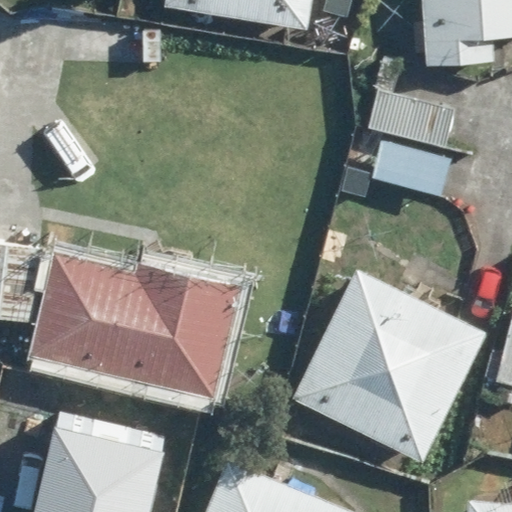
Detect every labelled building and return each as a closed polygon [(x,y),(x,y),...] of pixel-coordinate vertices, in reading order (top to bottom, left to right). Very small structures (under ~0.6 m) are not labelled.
[(307,0),(159,0),(158,5),(303,30),(307,0)] [(511,34),(511,0),(417,0),(422,66),(493,61),(491,36),(511,34)] [(374,90),(367,125),(445,141),(452,105),(374,90)] [(453,155),(359,128),(347,170),(440,198),(453,155)] [(0,315),(31,319),(39,245),(0,240),(0,315)] [(129,258),(126,271),(47,252),(23,354),(211,399),(239,284),(129,258)] [(480,328),(352,266),(288,395),(416,458),(480,328)] [(511,311),(492,393),(511,398),(511,311)] [(151,511),(170,436),(61,410),(36,511),(151,511)] [(357,511),(358,511),(222,455),(198,511),(357,511)] [(511,511),(511,501),(463,499),(461,511),(511,511)]
